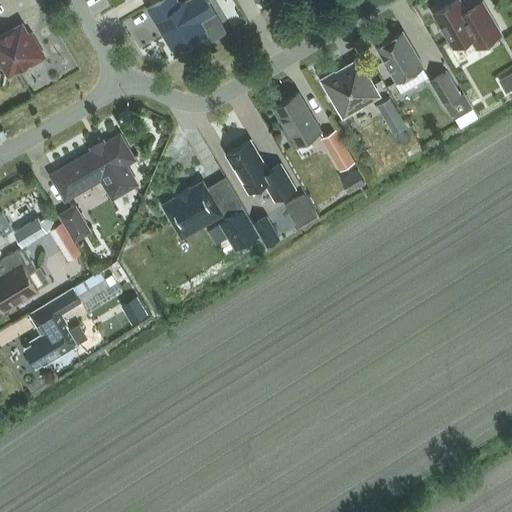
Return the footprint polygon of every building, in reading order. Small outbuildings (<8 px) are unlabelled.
[(215,11),(208,0),(187,0),(180,4),(177,0),(159,0),(149,6),(173,47),(206,27),(201,19),(215,11)] [(476,47),(502,32),(483,0),(467,10),(461,0),(455,0),(435,12),(454,46),(470,37),(476,47)] [(0,57),(9,73),(31,61),(32,63),(45,56),(37,43),(35,44),(22,23),(0,36),(0,57)] [(397,80),(423,65),(403,30),(377,46),(397,80)] [(343,117),(362,106),(361,104),(379,94),(359,59),(337,72),(336,70),(321,78),(343,117)] [(446,69),(430,78),(445,103),(454,118),(455,117),(466,111),(473,107),(463,91),(460,93),(446,69)] [(409,117),(422,111),(407,79),(394,85),(409,117)] [(299,91),(274,106),(287,126),(283,128),(293,145),(321,130),(299,91)] [(389,97),(377,105),(386,120),(398,113),(389,97)] [(342,168),(355,161),(336,129),(324,137),(342,168)] [(114,193),(107,197),(107,198),(134,182),(138,189),(138,188),(123,162),(139,153),(138,152),(132,156),(120,137),(105,145),(100,136),(99,136),(104,146),(55,175),(70,200),(71,199),(68,195),(103,174),(114,193)] [(276,198),(296,187),(282,162),(269,170),(251,138),(227,153),(249,191),(265,181),(276,198)] [(203,181),(165,204),(182,234),(221,212),(225,219),(240,245),(259,234),(244,208),(245,208),(226,175),(206,187),(203,181)] [(77,236),(94,226),(93,225),(88,228),(72,203),(71,203),(74,208),(63,214),(77,236)] [(0,243),(8,239),(4,234),(13,228),(2,211),(0,212),(0,243)] [(23,245),(48,230),(47,229),(56,224),(50,215),(42,220),(39,214),(14,229),(23,245)] [(267,214),(254,222),(267,245),(281,237),(267,214)] [(0,303),(3,308),(37,287),(28,273),(37,267),(24,246),(2,259),(10,272),(0,278),(0,303)] [(45,362),(78,343),(88,337),(80,323),(70,330),(60,314),(82,300),(83,302),(110,286),(101,270),(49,301),(31,313),(38,325),(39,326),(41,326),(45,324),(49,330),(32,340),(33,343),(26,347),(37,364),(44,360),(45,362)] [(135,320),(150,311),(139,293),(124,302),(135,320)]
